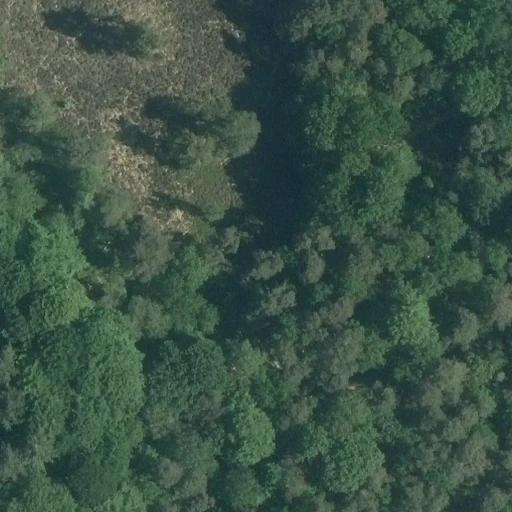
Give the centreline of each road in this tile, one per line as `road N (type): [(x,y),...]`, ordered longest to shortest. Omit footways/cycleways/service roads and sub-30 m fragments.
road 1 (track): [(511,84),(431,124),(387,157),(345,246),(289,307),(147,392),(0,499)]
road 2 (track): [(511,201),(105,486)]
